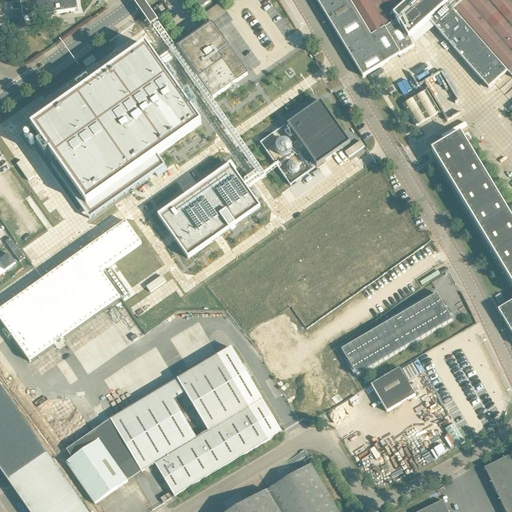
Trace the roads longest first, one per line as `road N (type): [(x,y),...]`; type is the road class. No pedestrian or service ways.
road 1 (unclassified): [(511,374),(467,277),(300,0)]
road 2 (unclassified): [(181,511),(296,442),(325,443),(363,495),(378,500),(511,433)]
road 3 (unclassified): [(4,97),(139,0)]
